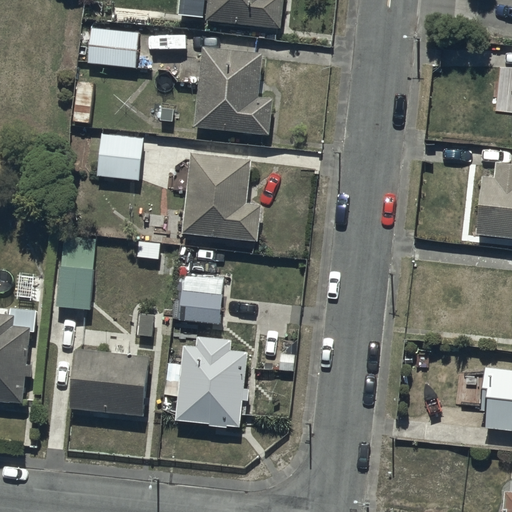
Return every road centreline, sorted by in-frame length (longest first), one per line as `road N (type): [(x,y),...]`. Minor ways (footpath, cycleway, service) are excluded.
road 1 (residential): [(389,0),(329,511)]
road 2 (residential): [(138,511),(0,496)]
